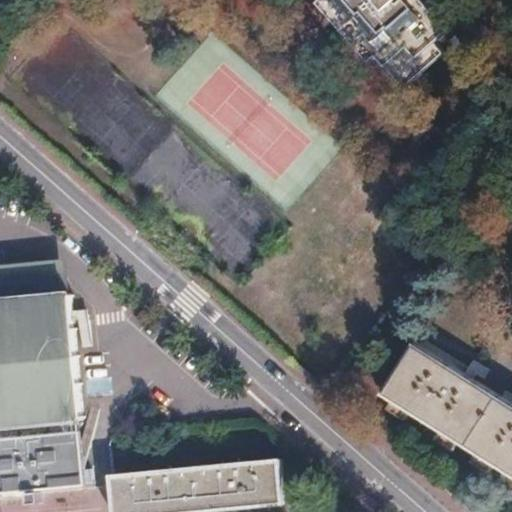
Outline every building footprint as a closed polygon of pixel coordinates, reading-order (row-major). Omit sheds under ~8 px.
[(333,0),(342,9),(344,7),(351,13),(343,21),(373,54),(376,52),(396,73),(403,66),(409,72),(440,43),(432,35),(446,22),(425,0),(333,0)] [(0,501),(91,493),(72,293),(52,295),(50,266),(0,270),(0,501)] [(289,336),(282,345),(286,349),(293,340),(289,336)] [(293,340),(286,349),(312,372),(320,364),(293,340)] [(511,401),(418,342),(385,393),(511,473),(511,401)] [(282,345),(278,349),(309,376),(312,372),(286,349),(282,345)] [(156,474),(114,478),(117,511),(213,511),(287,505),(282,461),(241,465),(241,463),(226,465),(226,467),(171,473),(171,470),(155,472),(156,474)]
